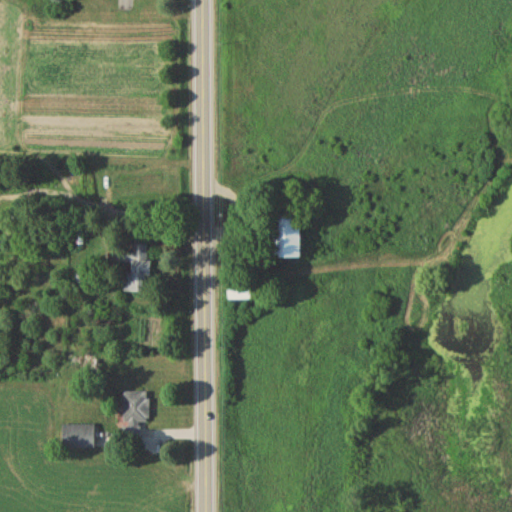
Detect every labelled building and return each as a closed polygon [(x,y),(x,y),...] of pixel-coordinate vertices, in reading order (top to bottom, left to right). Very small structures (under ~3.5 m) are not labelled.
[(305,259),(305,217),(278,217),(278,259),(305,259)] [(122,294),(154,293),(153,246),(121,246),(122,294)] [(254,302),(254,285),(231,285),(231,302),(254,302)] [(140,432),(140,424),(151,424),(151,394),(126,394),(126,432),(140,432)] [(97,451),(97,427),(64,427),(64,451),(97,451)]
